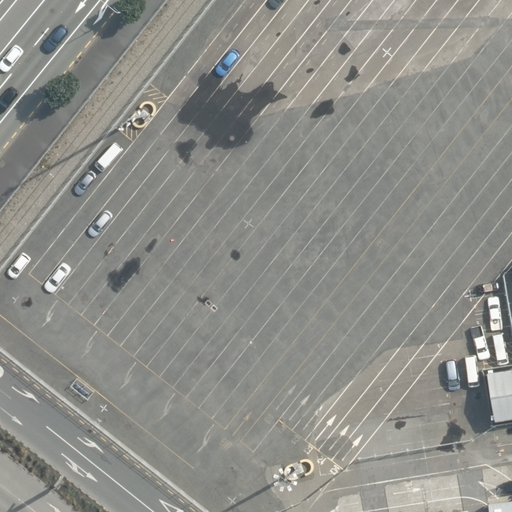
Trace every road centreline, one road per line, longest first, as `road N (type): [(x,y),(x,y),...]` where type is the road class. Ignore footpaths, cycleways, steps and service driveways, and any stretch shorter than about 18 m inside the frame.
road 1 (unknown): [(316,511),(18,290)]
road 2 (unclassified): [(0,396),(147,511)]
